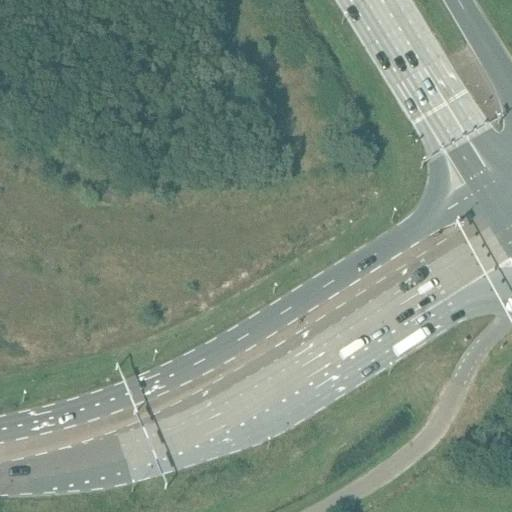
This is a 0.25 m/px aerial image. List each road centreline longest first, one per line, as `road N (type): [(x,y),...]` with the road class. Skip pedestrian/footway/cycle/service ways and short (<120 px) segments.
road 1 (trunk): [(0,482),(124,458),(198,432),(511,242)]
road 2 (trunk): [(481,188),(201,361),(106,402),(0,430)]
road 3 (unclassified): [(511,317),(466,365),(434,434),(325,511)]
road 4 (trunk): [(365,0),(481,188)]
